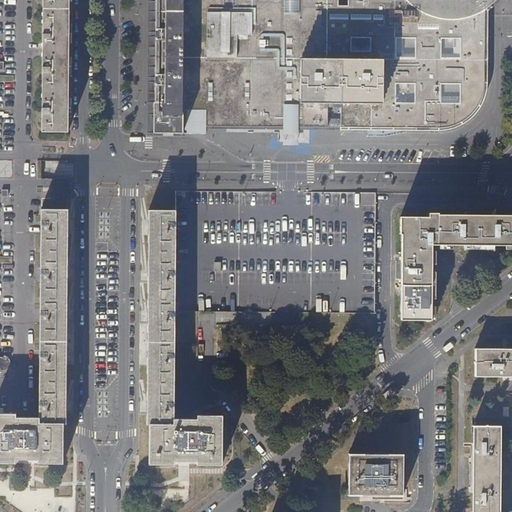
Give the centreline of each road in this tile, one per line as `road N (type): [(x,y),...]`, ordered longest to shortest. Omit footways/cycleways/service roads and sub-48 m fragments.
road 1 (residential): [(128,170),(511,173)]
road 2 (tertiary): [(86,168),(89,445),(106,456)]
road 3 (tertiary): [(106,456),(123,445),(128,170)]
road 4 (residential): [(413,358),(217,511)]
road 5 (tertiary): [(128,170),(113,139),(112,0)]
road 6 (tertiary): [(87,0),(86,168)]
road 7 (residential): [(417,511),(426,381),(413,358)]
road 8 (residential): [(511,278),(413,358)]
